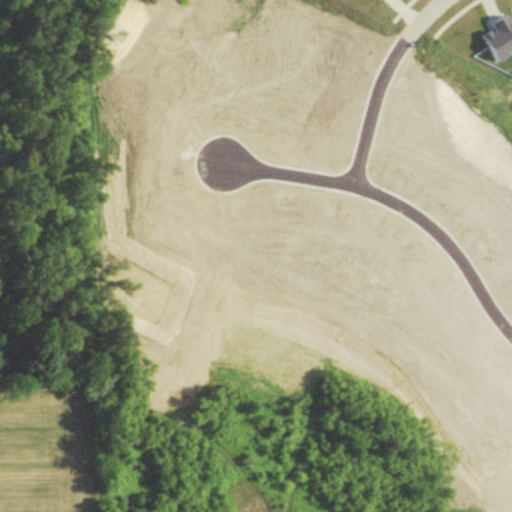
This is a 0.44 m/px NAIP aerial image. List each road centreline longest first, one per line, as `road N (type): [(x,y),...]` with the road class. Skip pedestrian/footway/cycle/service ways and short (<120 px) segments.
road 1 (residential): [(511,340),(463,266),(412,215),(353,188),(223,169)]
road 2 (residential): [(452,0),(387,74),(353,188)]
